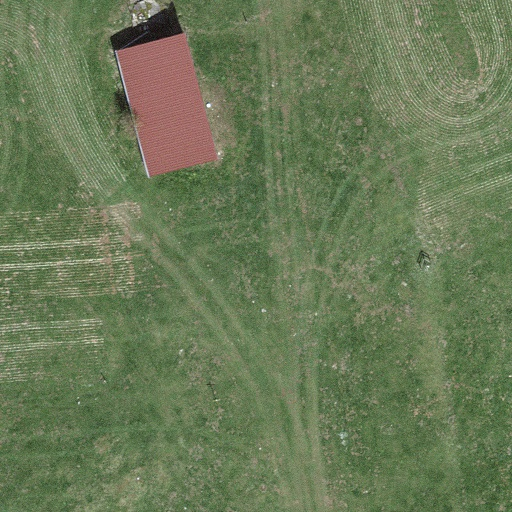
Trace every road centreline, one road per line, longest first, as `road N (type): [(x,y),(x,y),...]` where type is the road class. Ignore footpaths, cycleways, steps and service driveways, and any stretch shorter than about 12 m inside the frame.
road 1 (track): [(267,379),(148,218)]
road 2 (track): [(267,379),(311,511)]
